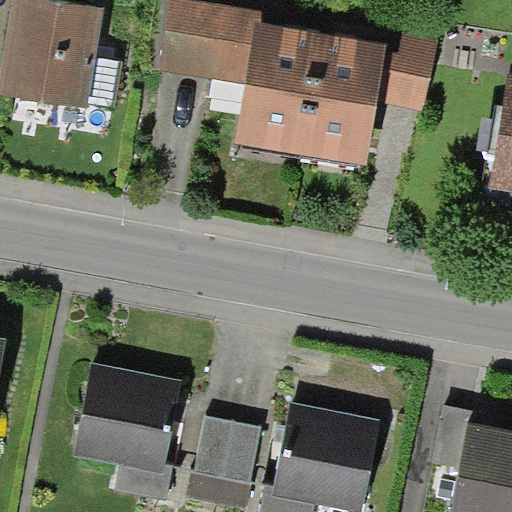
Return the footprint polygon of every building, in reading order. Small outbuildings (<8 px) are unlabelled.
[(429,111),(441,44),(192,0),(171,0),(158,72),(243,87),(232,148),(368,172),(381,102),(429,111)] [(0,101),(84,112),(96,15),(6,4),(0,53),(0,101)] [(511,204),(511,78),(502,77),(483,200),(511,204)] [(119,454),(113,481),(164,492),(172,455),(160,452),(174,384),(87,366),(70,443),(119,454)] [(457,461),(469,403),(444,398),(432,456),(457,461)] [(511,511),(511,411),(469,403),(457,461),(445,511),(511,511)] [(263,511),(313,511),(317,495),(362,504),(379,421),(290,404),(276,475),(265,473),(258,511),(263,511)] [(264,422),(209,410),(192,489),(246,501),(264,422)]
